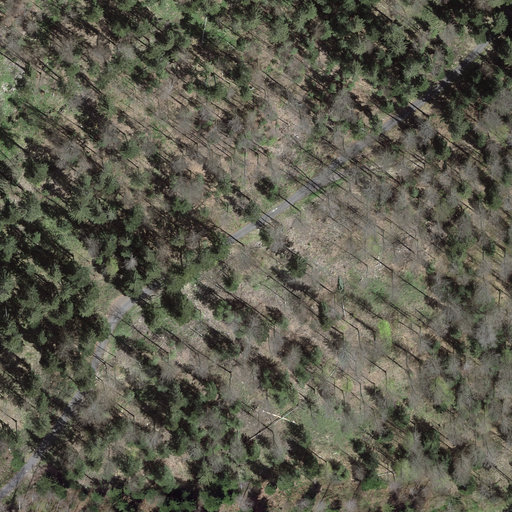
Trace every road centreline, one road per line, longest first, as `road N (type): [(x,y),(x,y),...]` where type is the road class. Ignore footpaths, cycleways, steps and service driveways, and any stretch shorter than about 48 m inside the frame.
road 1 (track): [(0,491),(117,317),(414,106),(486,44),(511,10)]
road 2 (track): [(307,180),(511,130)]
